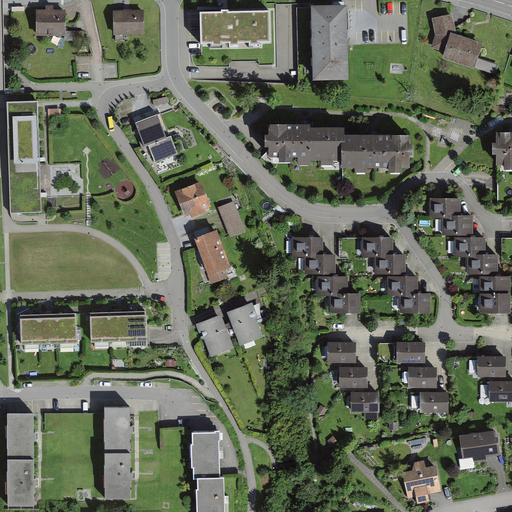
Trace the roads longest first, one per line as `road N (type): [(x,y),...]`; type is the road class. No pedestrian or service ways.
road 1 (residential): [(178,81),(117,94),(105,111),(175,243),(180,317)]
road 2 (residential): [(178,81),(301,205),(393,212)]
road 3 (residential): [(0,396),(157,400)]
road 4 (residential): [(393,212),(439,280),(446,335)]
road 5 (residential): [(393,212),(411,188),(450,177),(485,218)]
